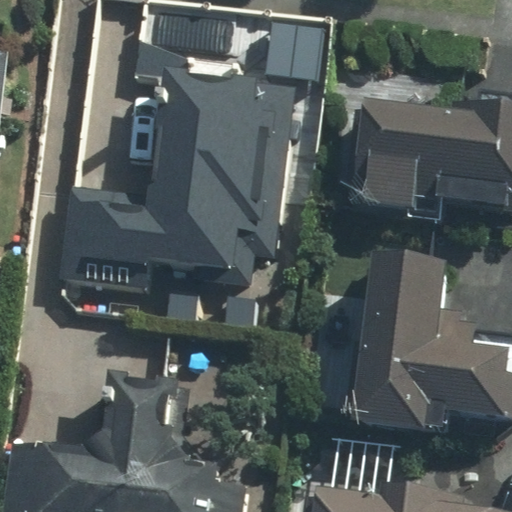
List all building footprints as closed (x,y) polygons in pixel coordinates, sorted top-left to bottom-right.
[(26,54),(0,50),(0,260),(2,260),(26,54)] [(267,282),(273,236),(292,239),(312,83),(195,68),(178,197),(86,185),(76,257),(267,282)] [(511,87),(489,85),(487,109),(381,99),(373,192),(511,204),(511,87)] [(476,258),(397,249),(378,419),(458,428),(460,406),(511,411),(511,329),(469,325),(476,258)] [(201,373),(133,366),(124,452),(26,442),(18,511),(257,511),(262,466),(192,459),(201,373)] [(406,482),(404,498),(329,489),(326,511),(511,511),(476,508),(478,490),(406,482)]
